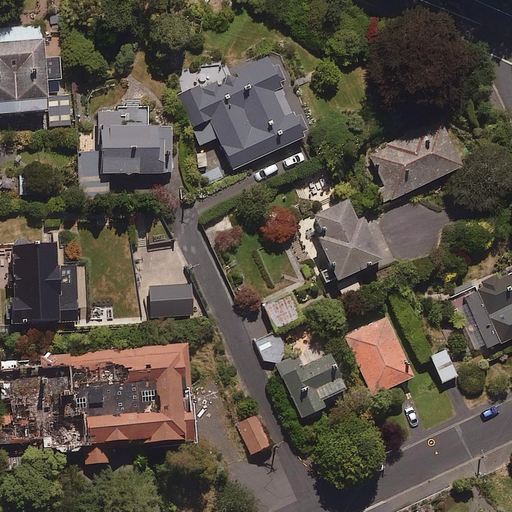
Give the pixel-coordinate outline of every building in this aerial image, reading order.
[(71,92),(60,93),(58,53),(43,54),(41,23),(5,25),(5,37),(0,37),(0,111),(47,109),(47,125),(73,124),(71,92)] [(304,135),(266,54),(228,71),(222,59),(173,82),(201,143),(218,135),(233,167),(304,135)] [(148,103),(122,103),(122,109),(97,109),(98,151),(80,151),(80,196),(108,196),(108,171),(171,170),(171,123),(148,124),(148,103)] [(462,162),(440,115),(367,151),(376,170),(371,173),(384,200),(462,162)] [(35,172),(18,173),(20,194),(37,193),(35,172)] [(382,255),(353,193),(307,215),(323,249),(312,254),(326,282),(382,255)] [(55,237),(12,239),(13,250),(0,251),(0,322),(88,317),(85,271),(57,273),(55,237)] [(511,338),(511,268),(462,292),(474,317),(463,322),(478,354),(511,338)] [(354,272),(333,282),(341,297),(362,286),(354,272)] [(191,284),(149,285),(149,314),(192,313),(191,284)] [(300,315),(290,293),(263,304),(273,327),(300,315)] [(414,373),(385,314),(345,334),(374,393),(414,373)] [(288,352),(277,331),(255,342),(265,363),(288,352)] [(184,340),(0,355),(0,445),(36,442),(37,447),(78,443),(80,461),(105,459),(104,440),(192,432),(184,340)] [(457,374),(445,347),(430,354),(441,381),(457,374)] [(345,384),(329,349),(303,362),(299,355),(277,365),(300,414),(325,402),(321,395),(345,384)] [(270,443),(255,412),(235,422),(250,453),(270,443)]
